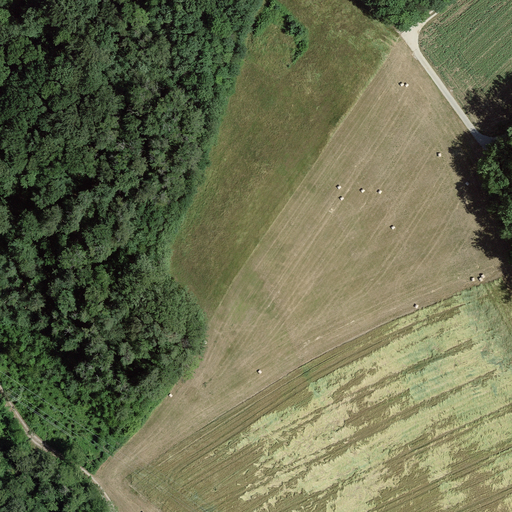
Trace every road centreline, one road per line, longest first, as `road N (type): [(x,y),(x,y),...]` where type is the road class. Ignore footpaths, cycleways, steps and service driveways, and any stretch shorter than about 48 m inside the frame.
road 1 (track): [(449,0),(405,33),(475,136),(489,141),(511,126)]
road 2 (track): [(110,511),(40,444),(0,387)]
